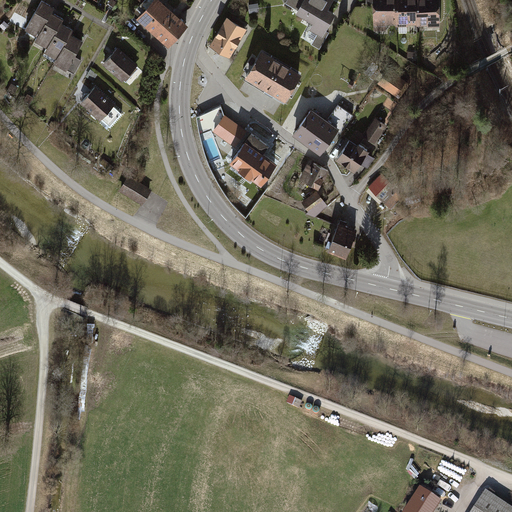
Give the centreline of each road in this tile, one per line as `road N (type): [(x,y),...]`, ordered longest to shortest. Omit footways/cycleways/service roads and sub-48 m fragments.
road 1 (track): [(0,113),(48,166),(110,210),(511,372)]
road 2 (track): [(0,262),(46,300),(511,480)]
road 3 (primary): [(387,288),(269,254),(204,192),(182,136),(179,93),(190,41),(211,0)]
road 4 (residential): [(349,201),(427,101),(511,47)]
road 5 (track): [(46,300),(28,511)]
road 6 (residential): [(349,201),(330,165),(220,88)]
road 7 (primary): [(511,320),(387,288)]
